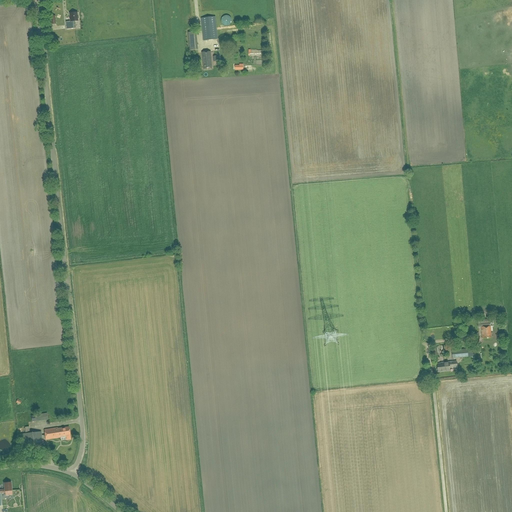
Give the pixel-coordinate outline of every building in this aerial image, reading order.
[(75,21),(78,21),(77,13),(70,14),(70,22),(66,22),(66,29),(76,28),(75,21)] [(215,17),(201,18),(203,41),(217,40),(215,17)] [(203,69),(212,68),(211,60),(210,52),(201,53),(203,69)] [(482,339),(491,338),(491,327),(481,327),(482,339)] [(451,351),(451,353),(452,359),(456,358),(468,357),(467,349),(455,350),(451,351)] [(450,368),(453,368),(457,367),(457,361),(449,362),(449,363),(437,364),(438,372),(450,371),(450,368)] [(61,436),(70,435),(69,427),(57,429),(57,428),(44,430),(46,440),(61,437),(61,436)] [(24,447),(42,444),(41,432),(22,435),(24,447)] [(8,495),(7,491),(11,491),(11,483),(3,483),(4,489),(0,489),(0,505),(0,506),(0,500),(0,493),(4,493),(5,495),(8,495)]
